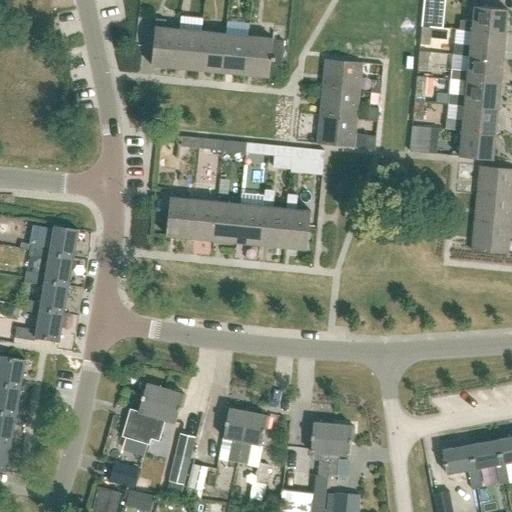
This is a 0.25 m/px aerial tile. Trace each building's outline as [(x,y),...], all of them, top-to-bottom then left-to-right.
[(433,21),(435,5),(445,6),(445,0),(425,0),(424,20),(433,21)] [(460,31),(472,32),(506,35),(509,10),(475,7),(473,23),(461,22),(460,31)] [(155,19),(151,66),(175,68),(178,29),(164,28),(164,20),(155,19)] [(421,44),(431,45),(433,28),(423,27),(421,44)] [(198,70),(202,31),(178,29),(175,68),(198,70)] [(221,72),(225,34),(202,31),(198,70),(221,72)] [(453,55),(470,56),(470,57),(504,60),(506,35),(472,32),(471,46),(454,44),(453,55)] [(248,36),(225,34),(221,72),(244,75),(248,36)] [(244,75),(268,77),(269,64),(281,65),(284,41),(272,40),(272,38),(248,36),(244,75)] [(420,52),(419,69),(428,70),(430,53),(420,52)] [(450,80),(467,81),(467,82),(501,85),(504,60),(470,57),(468,71),(451,70),(450,80)] [(362,63),(326,59),(323,88),(359,91),(362,63)] [(418,77),(416,94),(426,95),(428,78),(418,77)] [(372,81),(371,94),(380,95),(382,82),(372,81)] [(465,107),(499,110),(501,85),(467,82),(466,96),(449,94),(448,104),(465,106),(465,107)] [(320,115),(356,119),(359,91),(323,88),(320,115)] [(437,93),(436,103),(448,104),(449,94),(437,93)] [(416,102),(414,119),(424,120),(425,102),(416,102)] [(445,129),(463,131),(462,132),(497,135),(499,110),(465,107),(463,121),(446,119),(445,129)] [(377,122),(379,109),(370,108),(368,121),(377,122)] [(317,144),(354,148),(356,119),(320,115),(317,144)] [(421,153),(423,127),(413,126),(411,152),(421,153)] [(460,157),(494,161),(497,135),(462,132),(460,157)] [(200,139),(182,137),(181,147),(199,148),(200,139)] [(375,150),(376,138),(367,137),(366,149),(375,150)] [(204,149),(222,151),(223,141),(205,139),(204,149)] [(227,151),(245,153),(246,143),(228,141),(227,151)] [(250,153),(268,155),(269,145),(251,144),(250,153)] [(274,146),(273,156),(291,157),(292,148),(274,146)] [(324,151),(297,148),(296,158),(323,161),(324,151)] [(511,169),(480,166),(477,194),(511,198),(511,169)] [(263,206),(259,245),(282,247),(286,208),(273,207),(274,192),(264,191),(262,206),(263,206)] [(296,195),(287,194),(286,208),(282,247),(306,250),(310,211),(295,209),(296,195)] [(510,226),(511,210),(511,198),(477,194),(474,222),(510,226)] [(169,197),(165,236),(189,238),(193,199),(169,197)] [(189,238),(213,240),(216,202),(193,199),(189,238)] [(213,240),(236,243),(240,204),(216,202),(213,240)] [(236,243),(259,245),(263,206),(262,206),(240,204),(236,243)] [(0,237),(26,239),(27,222),(0,219),(0,237)] [(474,222),(471,250),(508,254),(510,226),(474,222)] [(49,255),(73,259),(78,230),(54,226),(53,229),(35,226),(30,254),(48,257),(49,255)] [(49,255),(48,257),(45,275),(27,272),(25,282),(44,285),(44,282),(68,286),(73,259),(49,255)] [(40,309),(64,313),(68,286),(44,282),(44,285),(41,302),(22,299),(20,310),(39,313),(40,309)] [(15,338),(35,341),(35,338),(59,342),(64,313),(40,309),(39,313),(36,330),(17,327),(15,338)] [(0,385),(21,389),(26,360),(2,356),(0,366),(0,385)] [(130,409),(122,437),(150,445),(151,439),(165,388),(147,383),(147,384),(144,383),(141,395),(142,395),(141,399),(142,400),(139,411),(130,409)] [(0,385),(0,413),(16,416),(21,389),(0,385)] [(165,388),(151,439),(159,441),(165,420),(175,423),(184,393),(165,388)] [(234,440),(230,461),(239,463),(248,411),(230,408),(224,438),(234,440)] [(261,445),(267,415),(248,411),(239,463),(246,464),(250,443),(261,445)] [(0,441),(11,444),(16,416),(0,413),(0,441)] [(320,476),(327,476),(328,476),(333,424),(314,422),(311,453),(322,454),(320,476)] [(349,456),(352,425),(333,424),(328,476),(338,477),(340,455),(349,456)] [(182,433),(170,481),(185,485),(197,437),(182,433)] [(502,464),(506,463),(511,462),(511,437),(498,440),(502,464)] [(510,483),(506,463),(502,464),(498,440),(471,445),(475,469),(479,468),(496,465),(500,484),(510,483)] [(0,470),(6,472),(11,444),(0,441),(0,470)] [(471,445),(442,451),(446,474),(468,470),(472,490),(483,488),(479,468),(475,469),(471,445)] [(110,482),(133,488),(139,469),(116,462),(110,482)] [(159,481),(163,465),(153,462),(149,478),(159,481)] [(265,486),(269,465),(258,463),(254,483),(265,486)] [(204,490),(209,467),(195,464),(190,487),(204,490)] [(323,511),(327,476),(320,476),(316,475),(311,511),(323,511)] [(101,511),(117,511),(122,492),(99,486),(93,510),(101,511)] [(124,506),(142,510),(149,511),(150,511),(155,496),(128,489),(124,506)] [(280,489),(278,509),(302,511),(310,511),(313,493),(280,489)] [(452,511),(448,491),(432,494),(435,511),(452,511)] [(251,493),(250,502),(262,504),(263,496),(251,493)] [(332,511),(358,511),(360,495),(334,493),(332,511)]
